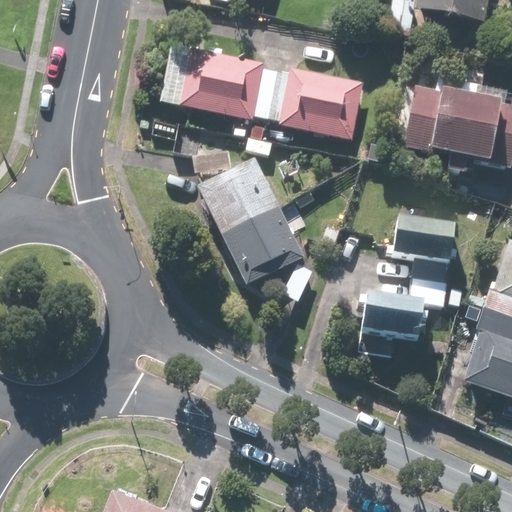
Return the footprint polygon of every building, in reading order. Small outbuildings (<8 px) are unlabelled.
[(489,0),(417,0),(415,14),(484,27),(489,0)] [(412,9),(389,7),(387,33),(410,35),(412,9)] [(190,55),(179,114),(254,127),(254,123),(278,127),(277,132),(352,145),(362,88),(288,75),(287,79),(263,75),(264,68),(190,55)] [(511,157),(511,111),(413,94),(402,155),(447,163),(444,178),(462,181),(464,166),(509,175),(511,157)] [(252,164),(195,193),(244,291),(301,263),(252,164)] [(452,230),(393,221),(387,259),(411,263),(405,303),(362,297),(356,334),(415,343),(420,309),(440,312),(452,230)] [(475,337),(459,385),(511,402),(511,245),(507,244),(493,287),(488,285),(471,335),(475,337)] [(312,274),(296,266),(279,300),(295,308),(312,274)] [(160,511),(109,493),(101,511),(160,511)]
